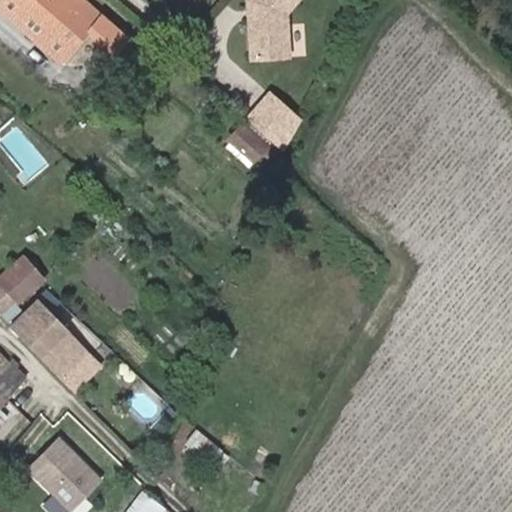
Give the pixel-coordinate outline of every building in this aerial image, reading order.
[(85,0),(0,0),(0,1),(0,6),(61,61),(75,45),(70,40),(83,26),(88,30),(103,43),(95,52),(108,63),(129,39),(85,0)] [(255,21),(252,24),(254,63),(292,61),(290,17),(306,0),(253,0),(251,2),(252,14),(255,14),(255,21)] [(83,26),(70,40),(75,45),(88,30),(83,26)] [(300,118),(272,93),(249,120),(283,149),(300,118)] [(248,164),(263,147),(270,140),(247,120),(225,145),(248,164)] [(270,140),(263,147),(273,155),(279,148),(270,140)] [(0,280),(0,284),(18,303),(43,280),(22,259),(0,280)] [(18,303),(0,284),(0,312),(4,317),(18,303)] [(88,352),(36,298),(24,311),(11,324),(62,377),(88,352)] [(0,399),(6,405),(31,376),(0,345),(0,399)] [(56,437),(25,466),(68,510),(98,480),(56,437)] [(128,511),(165,511),(169,505),(140,490),(128,511)]
